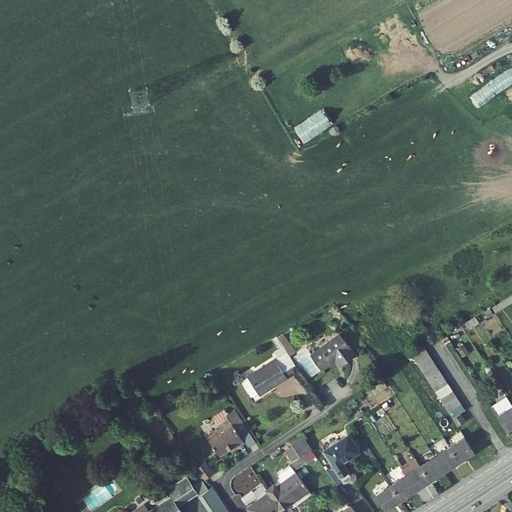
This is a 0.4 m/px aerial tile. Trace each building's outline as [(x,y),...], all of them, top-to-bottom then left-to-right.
[(343,336),(313,358),(324,373),(339,362),(344,368),(358,357),(343,336)] [(424,346),(411,355),(414,360),(427,351),(424,346)] [(427,351),(414,360),(419,366),(431,358),(427,351)] [(289,352),(243,383),(254,400),(261,394),(263,397),(290,379),(287,373),(298,365),(289,352)] [(435,364),(431,358),(419,366),(423,373),(435,364)] [(439,370),(435,364),(423,373),(427,379),(439,370)] [(443,377),(439,370),(427,379),(430,385),(443,377)] [(447,383),(443,377),(430,385),(435,391),(447,383)] [(452,390),(447,383),(435,391),(439,398),(452,390)] [(455,395),(452,390),(439,398),(443,404),(455,395)] [(460,402),(455,395),(443,404),(447,410),(460,402)] [(511,404),(508,398),(493,408),(508,432),(511,429),(511,404)] [(463,408),(460,402),(447,410),(451,416),(463,408)] [(465,410),(463,408),(451,416),(457,426),(465,421),(460,414),(465,410)] [(225,431),(213,439),(225,457),(240,447),(241,449),(250,442),(246,437),(254,431),(240,411),(231,417),(234,421),(223,428),(225,431)] [(304,432),(294,439),(299,448),(305,456),(310,453),(315,450),(304,432)] [(450,449),(461,466),(467,463),(465,460),(475,454),(461,433),(453,438),(457,444),(450,449)] [(348,437),(324,453),(345,483),(354,477),(344,463),(359,453),(348,437)] [(299,448),(292,453),(298,461),(305,456),(299,448)] [(457,469),(461,466),(450,449),(436,458),(445,473),(455,466),(457,469)] [(310,453),(305,456),(298,461),(294,463),(296,467),(298,470),(314,460),(310,453)] [(435,479),(445,473),(436,458),(420,468),(431,485),(437,482),(435,479)] [(202,472),(210,484),(219,478),(211,466),(202,472)] [(286,511),(314,494),(298,470),(296,467),(285,475),(288,480),(272,491),(274,495),(285,511),(286,511)] [(427,488),(431,485),(420,468),(405,477),(415,492),(425,485),(427,488)] [(405,498),(415,492),(405,477),(391,487),(402,504),(407,501),(405,498)] [(182,511),(179,506),(197,493),(187,478),(168,490),(173,497),(162,504),(164,507),(156,511),(182,511)] [(208,511),(225,511),(228,510),(213,485),(198,495),(208,511)] [(397,507),(402,504),(391,487),(376,496),(386,511),(395,504),(397,507)] [(254,511),(285,511),(274,495),(253,509),(254,511)]
